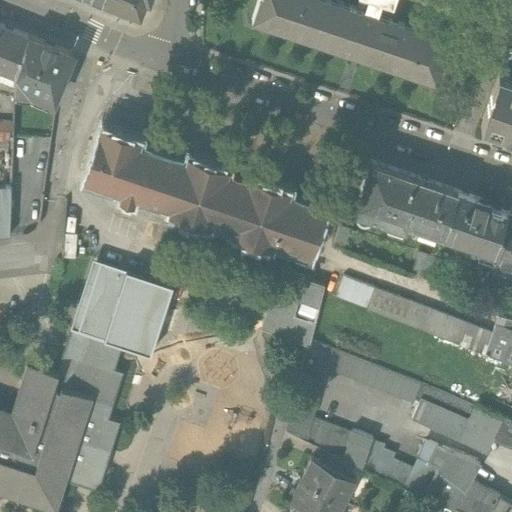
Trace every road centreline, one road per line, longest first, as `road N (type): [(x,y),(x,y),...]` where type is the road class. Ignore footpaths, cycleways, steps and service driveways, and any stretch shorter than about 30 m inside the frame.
road 1 (residential): [(511,177),(169,60)]
road 2 (residential): [(169,60),(1,0)]
